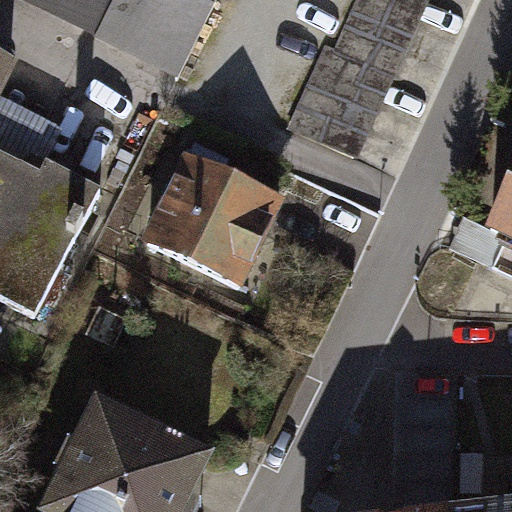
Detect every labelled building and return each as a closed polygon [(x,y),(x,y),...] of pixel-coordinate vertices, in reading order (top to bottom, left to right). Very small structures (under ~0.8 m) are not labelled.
[(23,0),(185,76),(221,0),(23,0)] [(434,0),(366,0),(346,51),(331,45),(296,130),(368,160),(434,0)] [(29,63),(0,48),(0,288),(42,309),(101,191),(55,169),(73,134),(10,103),(29,63)] [(289,198),(185,156),(148,245),(251,288),(289,198)] [(511,197),(499,229),(511,234),(511,235),(498,269),(511,275),(511,197)] [(202,511),(229,456),(100,395),(44,511),(202,511)]
